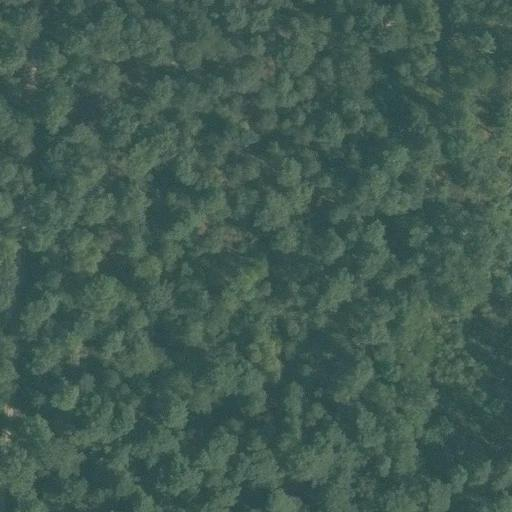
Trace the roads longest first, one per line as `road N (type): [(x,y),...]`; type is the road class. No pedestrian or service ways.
road 1 (track): [(37,0),(2,370),(0,482)]
road 2 (track): [(166,64),(152,384),(99,511)]
road 3 (track): [(166,64),(87,59),(29,99)]
